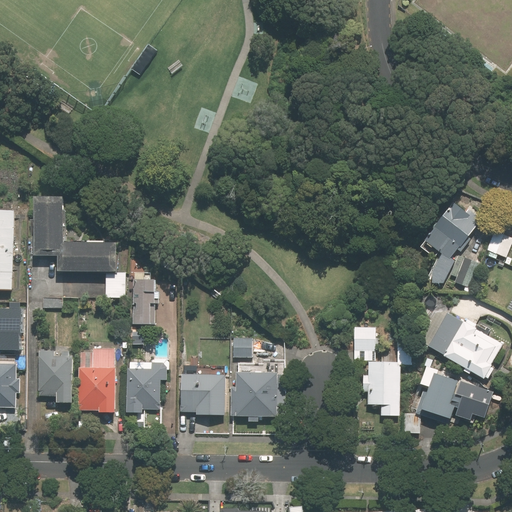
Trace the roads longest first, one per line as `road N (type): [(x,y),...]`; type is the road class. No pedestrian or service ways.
road 1 (residential): [(324,464),(0,461)]
road 2 (residential): [(511,454),(462,467),(324,464)]
